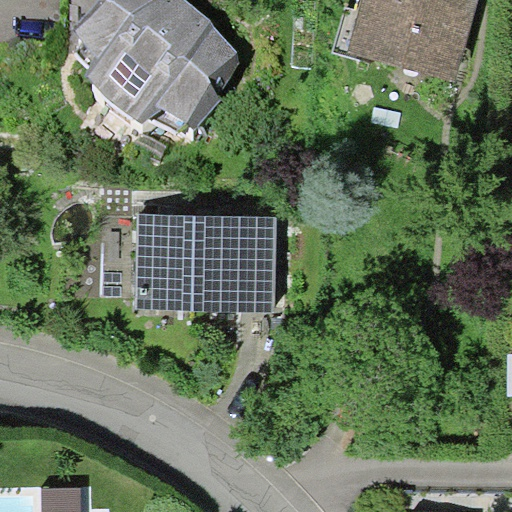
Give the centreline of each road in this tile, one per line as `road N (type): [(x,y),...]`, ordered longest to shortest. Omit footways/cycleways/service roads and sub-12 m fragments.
road 1 (residential): [(0,354),(146,400),(243,470),(283,511)]
road 2 (unknown): [(243,470),(511,478)]
